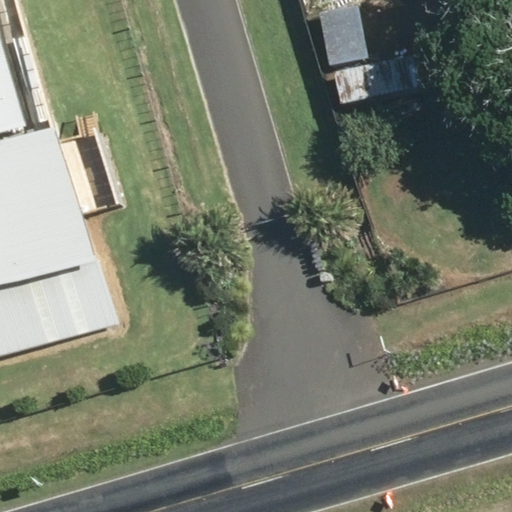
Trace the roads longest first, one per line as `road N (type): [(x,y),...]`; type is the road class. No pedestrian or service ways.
road 1 (residential): [(337,455),(206,0)]
road 2 (tertiary): [(146,511),(337,455)]
road 3 (tertiary): [(337,455),(511,404)]
